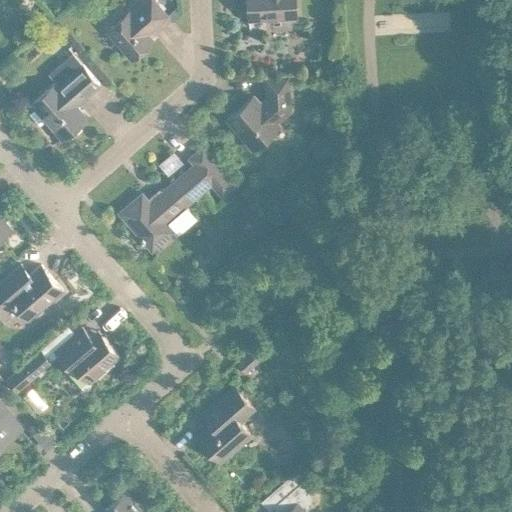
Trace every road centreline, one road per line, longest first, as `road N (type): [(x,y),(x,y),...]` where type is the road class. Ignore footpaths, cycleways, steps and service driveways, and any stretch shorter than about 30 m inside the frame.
road 1 (residential): [(71,215),(211,89),(208,0)]
road 2 (residential): [(138,422),(194,372),(71,215)]
road 3 (residential): [(33,511),(138,422)]
